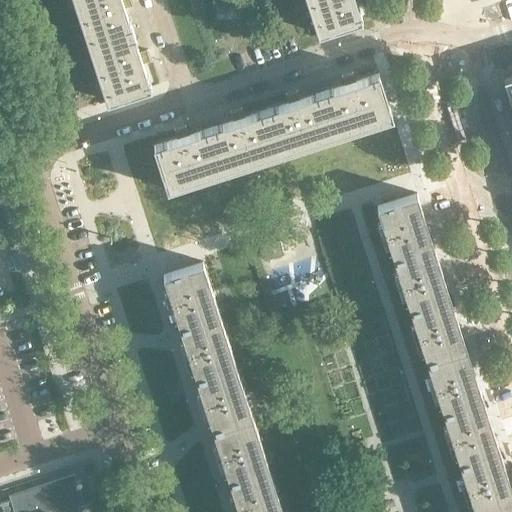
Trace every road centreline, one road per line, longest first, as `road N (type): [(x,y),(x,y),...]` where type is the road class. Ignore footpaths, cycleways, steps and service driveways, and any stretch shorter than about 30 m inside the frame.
road 1 (residential): [(145,511),(29,154)]
road 2 (residential): [(417,43),(511,343)]
road 3 (residential): [(190,97),(377,44),(417,43)]
road 4 (residential): [(29,154),(190,97)]
